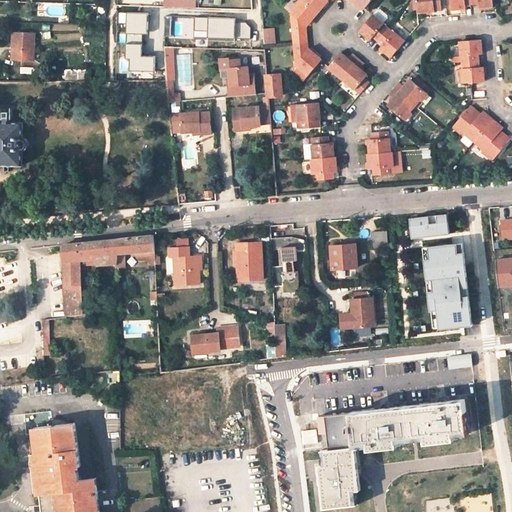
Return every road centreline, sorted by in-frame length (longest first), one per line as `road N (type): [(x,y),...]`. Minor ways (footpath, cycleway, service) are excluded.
road 1 (unclassified): [(0,242),(352,205)]
road 2 (residential): [(281,377),(292,364),(511,340)]
road 3 (unclassified): [(352,205),(511,193)]
road 4 (unknown): [(505,459),(411,463),(392,478),(392,511)]
road 5 (residential): [(352,205),(347,129),(392,75)]
road 6 (residential): [(281,377),(294,511)]
road 7 (residential): [(392,75),(432,29),(480,25),(490,33)]
